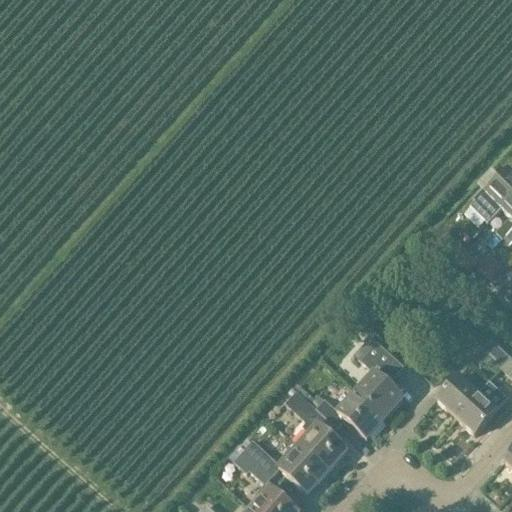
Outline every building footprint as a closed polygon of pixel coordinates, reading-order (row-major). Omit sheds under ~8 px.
[(488,227),(503,211),(511,201),(511,173),(510,171),(486,196),(483,193),(473,204),(475,205),(470,211),(488,227)] [(503,242),(511,232),(511,201),(503,211),(511,220),(497,235),(503,242)] [(511,232),(503,242),(510,248),(511,246),(511,232)] [(454,262),(465,251),(449,236),(438,248),(454,262)] [(465,251),(454,262),(469,276),(479,264),(465,251)] [(483,264),(475,272),(488,285),(496,277),(483,264)] [(509,286),(500,277),(490,287),(500,295),(509,286)] [(390,342),(399,333),(386,322),(378,331),(390,342)] [(368,339),(363,345),(365,347),(372,354),(378,348),(368,339)] [(503,373),(511,363),(511,362),(493,345),(483,355),(503,373)] [(355,398),(385,425),(404,404),(389,390),(405,372),(378,348),(372,354),(361,366),(373,377),(355,398)] [(511,381),(511,363),(503,373),(511,381)] [(461,380),(438,405),(457,422),(480,398),(461,380)] [(480,398),(457,422),(476,440),(499,415),(498,414),(509,403),(490,386),(480,398)] [(299,390),(294,395),(297,397),(302,401),(306,396),(299,390)] [(302,424),(313,411),(302,401),(297,397),(286,410),(302,424)] [(367,445),(385,425),(355,398),(338,416),(325,405),(316,415),(338,434),(346,426),(367,445)] [(347,456),(328,439),(317,429),(298,450),(328,477),(347,456)] [(246,443),(240,451),(244,455),(251,448),(249,445),(246,443)] [(251,448),(244,455),(264,473),(265,472),(273,480),(280,473),(308,499),(328,477),(298,450),(280,470),(253,446),(251,448)] [(240,451),(229,463),(231,465),(233,467),(244,455),(240,451)] [(251,511),(292,511),(270,492),(269,493),(266,489),(273,480),(265,472),(264,473),(244,455),(233,467),(246,480),(249,477),(264,489),(257,497),(261,502),(251,511)]
